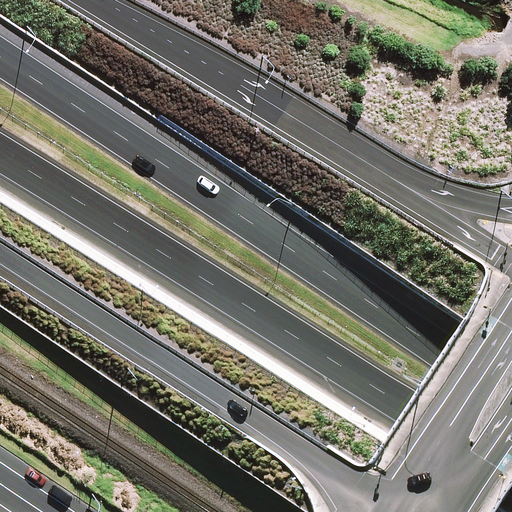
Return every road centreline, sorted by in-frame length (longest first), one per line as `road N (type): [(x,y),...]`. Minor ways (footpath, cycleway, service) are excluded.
road 1 (motorway): [(0,45),(511,397)]
road 2 (motorway): [(511,473),(0,152)]
road 3 (motorway): [(401,511),(0,245)]
road 4 (motorway): [(97,0),(413,193)]
road 5 (secondary): [(401,511),(511,329)]
road 6 (motorway): [(413,193),(511,266)]
